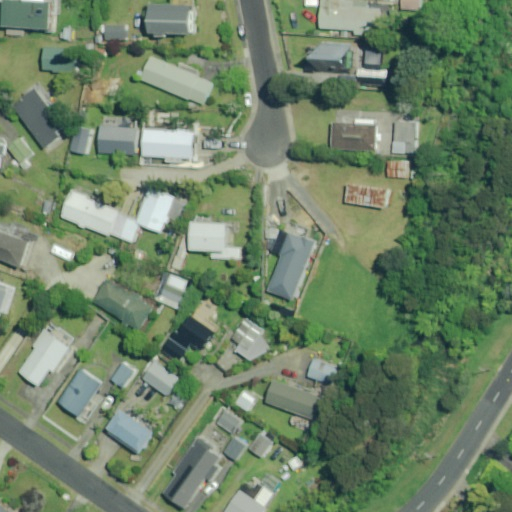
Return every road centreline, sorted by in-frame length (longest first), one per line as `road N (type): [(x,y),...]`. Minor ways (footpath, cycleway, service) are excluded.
road 1 (residential): [(417,511),(511,371)]
road 2 (residential): [(0,424),(126,511)]
road 3 (residential): [(269,147),(272,111),(252,0)]
